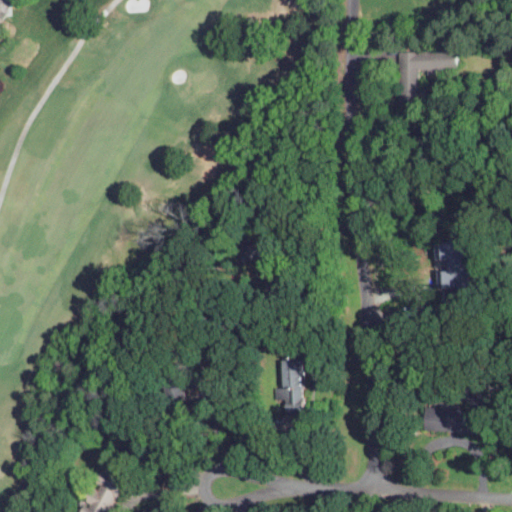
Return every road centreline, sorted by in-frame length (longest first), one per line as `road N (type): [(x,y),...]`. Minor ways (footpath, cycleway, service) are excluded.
road 1 (residential): [(354,0),(355,189),(377,492)]
road 2 (residential): [(511,498),(293,486),(214,471),(202,490),(221,504),(293,486)]
